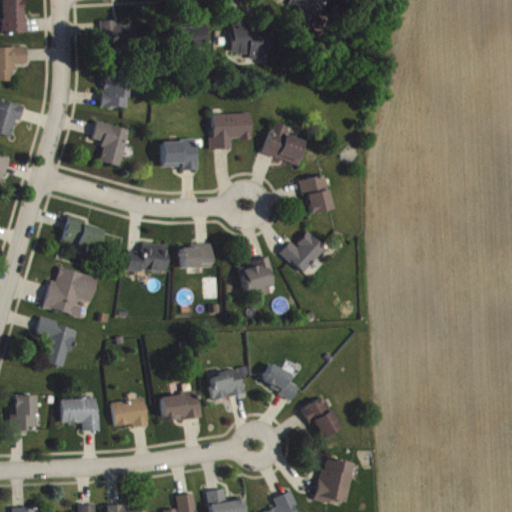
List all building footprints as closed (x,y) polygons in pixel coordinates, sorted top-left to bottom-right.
[(294,0),(288,15),(295,18),(288,34),(309,43),(327,0),(294,0)] [(3,39),(28,39),(27,25),(23,25),(22,5),(2,5),(3,39)] [(270,32),(249,32),(249,26),(231,27),(232,63),(271,62),(270,32)] [(136,30),(117,31),(117,27),(103,27),(104,53),(137,51),(136,30)] [(0,86),(15,86),(14,70),(28,70),(27,52),(0,53),(0,86)] [(102,113),(127,114),(128,83),(104,82),(102,113)] [(0,139),(12,143),(17,125),(22,126),(26,113),(0,105),(0,139)] [(213,156),(233,155),(232,146),(252,145),(251,119),(211,121),(213,156)] [(130,136),(97,128),(93,145),(104,147),(100,168),(121,173),(130,136)] [(263,159),(300,172),(305,157),(302,156),(305,147),(286,140),(289,133),(275,128),(263,159)] [(181,176),(198,176),(196,146),(162,147),(163,173),(180,173),(181,176)] [(8,165),(0,162),(0,197),(8,165)] [(299,187),(304,202),(307,201),(312,220),(334,214),(325,180),(299,187)] [(85,230),(86,226),(71,221),(62,254),(95,263),(103,235),(85,230)] [(280,258),(303,279),(326,254),(308,238),(296,251),(291,247),(280,258)] [(121,261),(125,244),(107,240),(103,257),(121,261)] [(128,258),(127,277),(167,279),(168,251),(143,250),(142,258),(128,258)] [(183,274),(213,273),(212,252),(182,253),(183,274)] [(239,273),(246,298),(275,290),(267,264),(239,273)] [(44,314),(80,323),(84,309),(92,311),(98,283),(60,274),(57,288),(51,286),(44,314)] [(64,373),(68,357),(71,358),(77,333),(40,325),(36,341),(52,345),(47,369),(64,373)] [(291,390),(295,381),(271,371),(262,391),(294,404),(299,393),(291,390)] [(215,407),(247,399),(244,383),(250,381),(248,373),(209,382),(215,407)] [(201,424),(199,399),(162,401),(163,424),(172,424),(172,426),(201,424)] [(13,438),(36,437),(35,401),(12,402),(13,438)] [(320,446),(341,434),(324,403),(304,414),(320,446)] [(98,404),(61,405),(62,429),(82,429),(82,437),(99,437),(98,404)] [(134,430),(135,433),(148,432),(146,405),(112,408),(114,432),(134,430)] [(347,510),(355,469),(325,463),(317,505),(347,510)] [(245,511),(244,505),(227,507),(226,496),(209,497),(209,511),(245,511)] [(294,511),(295,511),(297,510),(292,497),(274,504),(277,511),(294,511)] [(195,511),(194,500),(176,502),(177,511),(195,511)]
